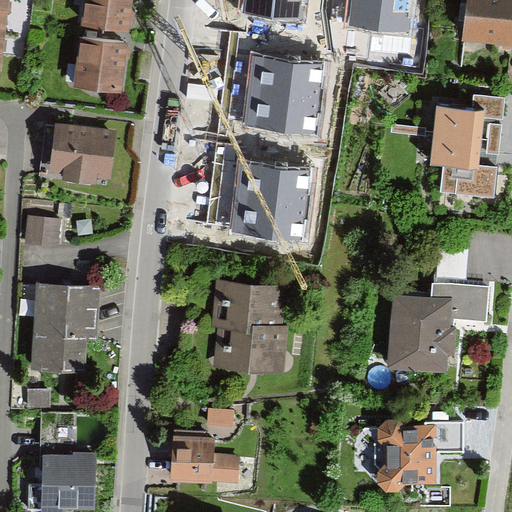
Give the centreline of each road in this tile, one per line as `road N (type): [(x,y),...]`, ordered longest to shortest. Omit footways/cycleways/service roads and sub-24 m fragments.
road 1 (residential): [(130,511),(181,0)]
road 2 (residential): [(511,380),(496,511)]
